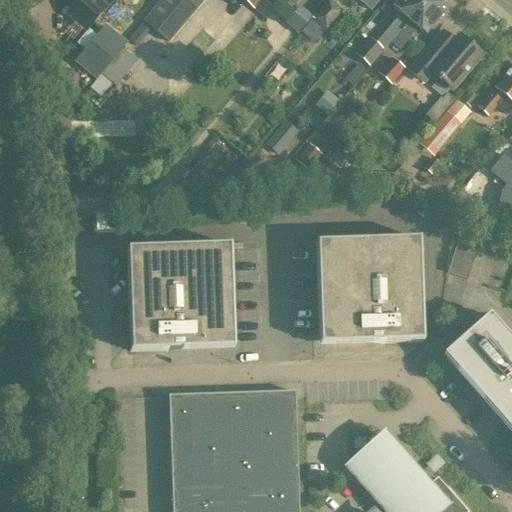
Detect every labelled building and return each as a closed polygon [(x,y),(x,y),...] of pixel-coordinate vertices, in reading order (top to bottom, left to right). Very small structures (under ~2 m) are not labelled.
[(99,0),(76,0),(64,14),(86,33),(108,7),(99,0)] [(205,0),(161,0),(142,23),(168,44),(205,0)] [(241,0),(253,10),(261,0),(241,0)] [(310,0),(301,11),(312,20),(301,33),(309,40),(320,28),(325,32),(342,12),(327,0),(310,0)] [(390,44),(427,0),(399,0),(393,8),(400,14),(376,42),(371,37),(355,56),(369,67),(389,43),(390,44)] [(447,9),(436,0),(427,0),(390,44),(398,51),(418,28),(426,35),(447,9)] [(67,56),(94,78),(122,45),(104,30),(90,47),(81,39),(67,56)] [(267,31),(262,37),(266,41),(271,35),(267,31)] [(409,71),(424,84),(431,75),(452,92),(482,58),(457,36),(453,42),(442,33),(409,71)] [(378,73),(394,87),(400,80),(396,77),(404,69),(391,58),(378,73)] [(121,79),(107,66),(100,74),(101,75),(111,84),(115,87),(121,79)] [(507,117),(511,110),(511,67),(494,89),(476,108),(487,118),(496,107),(507,117)] [(468,106),(475,97),(464,88),(418,144),(433,157),(468,114),(467,112),(470,108),(468,106)] [(339,101),(326,90),(313,106),(326,117),(339,101)] [(297,132),(284,122),(265,145),(277,155),(297,132)] [(295,161),(307,171),(320,154),(308,144),(295,161)] [(376,162),(389,172),(397,161),(384,151),(376,162)] [(488,172),(504,186),(500,191),(496,207),(496,210),(511,214),(511,163),(502,155),(488,172)] [(447,274),(466,280),(479,241),(460,235),(447,274)] [(383,339),(383,343),(422,342),(419,240),(317,244),(320,332),(354,331),(354,340),(383,339)] [(198,345),(198,336),(232,335),(229,246),(127,250),(131,352),(170,351),(170,346),(198,345)] [(443,357),(511,434),(511,342),(489,316),(443,357)] [(245,511),(249,511),(248,511),(298,511),(295,393),(168,398),(171,511),(245,511)] [(349,468),(387,511),(465,511),(437,479),(427,488),(395,452),(386,460),(374,446),(349,468)]
